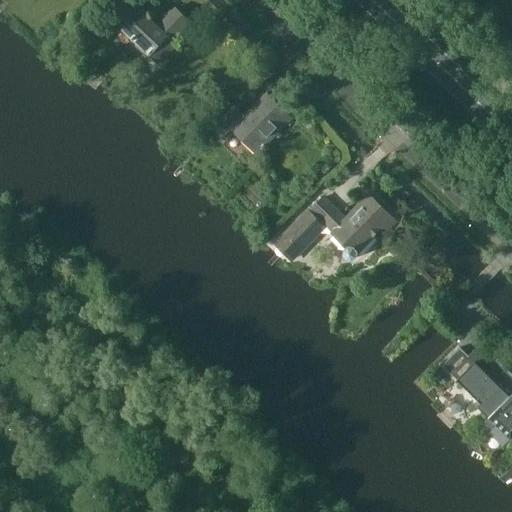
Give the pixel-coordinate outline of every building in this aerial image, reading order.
[(145,15),(149,11),(136,0),(133,0),(112,23),(148,56),(149,55),(158,63),(175,45),(171,41),(190,21),(176,8),(158,27),(145,15)] [(266,94),(245,116),(235,106),(212,128),(223,139),(233,128),(257,152),(262,148),(263,149),(266,146),(265,145),(291,119),(266,94)] [(223,98),(202,121),(209,128),(231,105),(223,98)] [(382,233),(394,220),(369,196),(346,220),(334,209),(335,209),(323,197),(308,212),(309,213),(284,239),(298,252),(325,224),(334,232),(332,233),(348,248),(346,249),(345,251),(345,253),(345,255),(346,257),(348,258),(350,259),(352,259),(354,258),(355,256),(356,255),(356,252),(358,251),(360,250),(367,243),(366,242),(378,229),(382,233)] [(460,347),(442,365),(464,387),(481,404),(478,407),(479,408),(484,401),(495,411),(488,417),(489,418),(511,395),(511,373),(501,363),(481,343),(480,344),(484,347),(472,359),(460,347)] [(511,395),(489,418),(511,439),(511,438),(511,395)]
